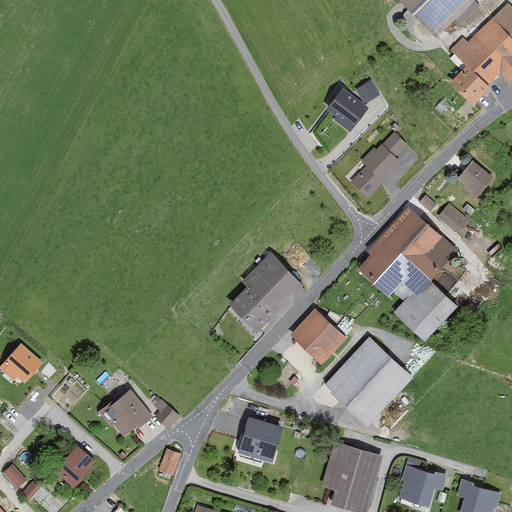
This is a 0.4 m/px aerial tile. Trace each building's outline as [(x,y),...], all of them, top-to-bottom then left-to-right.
[(400,0),(436,37),(473,0),(400,0)] [(454,53),(466,64),(450,81),(473,103),(491,86),(488,84),(500,72),(511,85),(511,7),(506,1),(468,40),(464,36),(452,47),(454,53)] [(370,106),(341,85),(325,107),(354,128),(370,106)] [(406,143),(392,130),(362,161),(366,164),(351,180),(368,196),(403,159),(396,153),(406,143)] [(477,160),(462,179),(469,184),(467,188),(481,198),(497,176),(477,160)] [(425,193),(420,201),(431,209),(436,201),(425,193)] [(373,254),(363,265),(396,295),(407,282),(417,291),(423,296),(437,281),(465,249),(411,201),(368,250),(373,254)] [(449,201),(438,215),(459,232),(470,218),(449,201)] [(278,252),(229,303),(259,331),(307,280),(278,252)] [(423,296),(417,291),(399,310),(430,338),(462,304),(437,281),(423,296)] [(317,309),(294,334),(325,363),(349,337),(317,309)] [(371,336),(327,384),(372,424),(416,376),(371,336)] [(44,361),(21,340),(0,363),(0,367),(14,380),(18,375),(25,382),(44,361)] [(111,401),(100,410),(114,427),(118,423),(128,435),(137,427),(140,431),(157,416),(133,387),(114,403),(111,401)] [(287,425),(252,415),(243,449),(278,459),(287,425)] [(337,443),(325,485),(338,489),(334,502),(368,511),(385,456),(337,443)] [(77,444),(54,470),(74,487),(97,462),(77,444)] [(159,470),(175,474),(181,451),(165,447),(159,470)] [(12,462),(2,471),(17,488),(27,478),(12,462)] [(448,474),(408,464),(400,497),(434,506),(439,488),(444,489),(448,474)] [(32,480),(22,492),(30,499),(40,486),(32,480)] [(469,498),(464,511),(498,511),(504,493),(465,480),(460,495),(469,498)]
